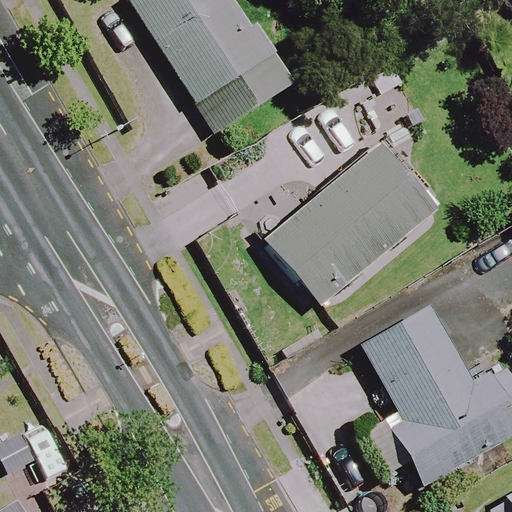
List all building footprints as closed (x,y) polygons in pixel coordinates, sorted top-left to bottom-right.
[(282,94),(223,0),(123,0),(210,139),(282,94)] [(424,222),(368,153),(317,194),(302,176),(244,224),(315,311),(424,222)] [(441,302),(356,350),(400,427),(384,436),(418,496),(511,443),(511,439),(505,427),(511,423),(511,409),(488,367),(481,371),(441,302)] [(310,344),(289,308),(249,331),(270,367),(310,344)] [(511,511),(511,498),(488,511),(511,511)]
